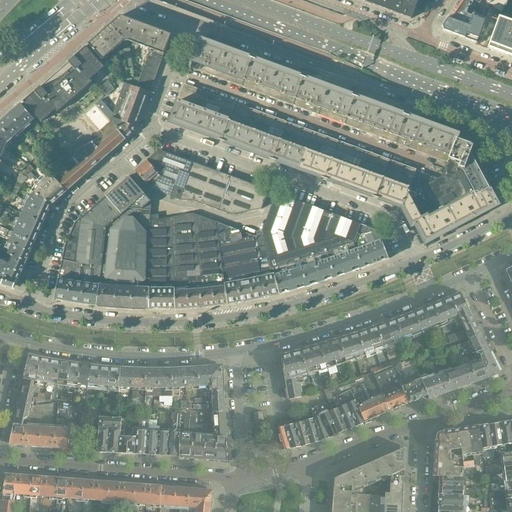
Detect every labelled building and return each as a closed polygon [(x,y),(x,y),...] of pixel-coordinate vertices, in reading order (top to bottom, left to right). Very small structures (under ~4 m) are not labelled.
[(358,0),(382,9),(385,0),(358,0)] [(417,0),(385,0),(382,9),(411,19),(417,0)] [(460,0),(453,10),(467,15),(468,14),(472,16),(473,14),(474,10),(476,8),(479,4),(481,0),(460,0)] [(486,9),(490,3),(485,0),(481,0),(479,4),(486,9)] [(468,26),(472,16),(468,14),(467,15),(453,10),(447,19),(468,26)] [(476,44),(486,18),(473,14),(472,16),(468,26),(464,39),(476,44)] [(147,26),(133,21),(120,16),(110,25),(124,39),(123,43),(125,42),(129,42),(140,46),(147,26)] [(486,18),(476,44),(488,48),(497,21),(486,17),(486,18)] [(497,21),(488,48),(511,56),(511,22),(498,17),(497,21)] [(468,26),(447,19),(441,27),(442,28),(443,30),(443,31),(464,39),(468,26)] [(124,39),(110,25),(88,45),(103,61),(123,43),(124,39)] [(171,35),(147,26),(140,46),(164,55),(171,35)] [(191,67),(217,77),(228,50),(201,40),(191,67)] [(46,91),(41,86),(23,102),(41,122),(55,110),(57,112),(92,82),(90,80),(104,67),(86,47),(68,62),(73,67),(62,77),(61,76),(55,81),(56,82),(46,91)] [(129,49),(123,49),(125,60),(128,59),(129,67),(132,67),(129,49)] [(242,87),(252,59),(228,50),(217,77),(242,87)] [(162,58),(152,54),(150,60),(160,64),(162,58)] [(272,84),(278,68),(252,59),(242,87),(268,96),(272,84)] [(160,64),(150,60),(147,60),(145,65),(158,70),(160,64)] [(158,70),(145,65),(143,71),(156,76),(158,70)] [(293,105),(304,78),(278,68),(272,84),(268,96),(293,105)] [(156,76),(143,71),(141,77),(154,81),(156,76)] [(154,81),(141,77),(139,82),(151,87),(154,81)] [(320,115),(330,88),(304,78),(293,105),(320,115)] [(107,82),(99,89),(106,97),(114,90),(107,82)] [(151,87),(139,82),(137,88),(149,93),(151,87)] [(125,84),(113,114),(110,122),(110,123),(125,139),(132,133),(134,127),(136,128),(149,93),(137,88),(125,84)] [(170,122),(196,132),(210,95),(184,85),(170,122)] [(345,125),(355,97),(330,88),(320,115),(345,125)] [(210,95),(196,132),(222,141),(235,104),(210,95)] [(371,134),(381,106),(355,97),(345,125),(371,134)] [(101,100),(95,105),(110,122),(113,114),(101,100)] [(35,120),(21,104),(10,114),(24,130),(35,120)] [(261,113),(235,104),(222,141),(247,151),(261,113)] [(396,143),(406,116),(381,106),(371,134),(396,143)] [(288,123),(261,113),(247,151),(274,161),(288,123)] [(24,130),(10,114),(0,122),(0,125),(12,140),(24,130)] [(422,153),(432,125),(406,116),(396,143),(422,153)] [(75,153),(51,174),(66,192),(125,139),(110,123),(101,131),(85,145),(82,142),(73,150),(75,151),(74,152),(75,153)] [(313,133),(288,123),(274,161),(299,170),(313,133)] [(12,140),(0,125),(0,144),(6,147),(7,145),(12,140)] [(457,134),(432,125),(422,153),(447,162),(449,156),(455,139),(457,134)] [(325,179),(339,142),(313,133),(299,170),(325,179)] [(497,205),(490,192),(495,190),(473,149),(471,149),(473,145),(455,139),(449,156),(447,162),(442,177),(435,180),(425,185),(411,181),(401,208),(411,226),(415,225),(425,244),(456,227),(497,205)] [(364,152),(339,142),(325,179),(351,189),(364,152)] [(193,163),(159,150),(158,150),(147,160),(156,170),(162,165),(180,171),(189,175),(193,163)] [(389,161),(364,152),(351,189),(376,198),(389,161)] [(146,184),(159,173),(156,170),(147,160),(134,171),(146,184)] [(401,208),(411,181),(415,170),(389,161),(376,198),(401,208)] [(213,170),(193,163),(189,175),(184,189),(179,200),(193,201),(200,204),(213,170)] [(159,173),(146,184),(151,190),(159,193),(162,187),(173,191),(175,185),(180,171),(162,165),(156,170),(159,173)] [(227,214),(240,180),(213,170),(200,204),(227,214)] [(180,171),(175,185),(184,189),(189,175),(180,171)] [(27,176),(23,173),(21,175),(20,174),(16,180),(18,181),(14,190),(18,192),(21,184),(22,184),(27,179),(25,178),(27,176)] [(66,192),(51,174),(50,173),(39,182),(50,190),(58,199),(66,192)] [(128,209),(144,194),(128,176),(104,197),(121,215),(128,209)] [(268,190),(240,180),(227,214),(231,215),(261,209),(268,190)] [(50,190),(39,182),(36,185),(32,191),(51,205),(58,199),(50,190)] [(175,185),(173,191),(171,197),(179,200),(184,189),(175,185)] [(162,187),(159,193),(171,197),(173,191),(162,187)] [(51,205),(32,191),(27,197),(25,202),(37,209),(47,213),(51,205)] [(366,227),(276,193),(262,231),(263,234),(272,268),(286,264),(300,260),(313,256),(327,251),(354,243),(355,242),(358,232),(364,234),(366,227)] [(101,276),(106,228),(121,215),(104,197),(75,223),(65,247),(60,270),(101,276)] [(43,223),(47,213),(37,209),(25,202),(20,213),(43,223)] [(149,310),(150,216),(150,210),(128,209),(121,215),(106,228),(101,276),(99,285),(97,306),(114,308),(131,309),(149,310)] [(38,233),(43,223),(20,213),(16,223),(38,233)] [(193,214),(172,217),(176,309),(190,309),(202,308),(199,277),(193,214)] [(216,222),(193,214),(199,277),(202,308),(212,307),(228,305),(216,222)] [(158,215),(150,216),(149,310),(176,309),(172,217),(159,220),(158,215)] [(253,236),(216,222),(228,305),(245,302),(262,299),(279,294),(272,268),(263,234),(253,236)] [(34,243),(38,233),(16,223),(11,233),(34,243)] [(34,243),(11,233),(0,228),(0,227),(0,236),(5,239),(8,241),(7,243),(29,253),(34,243)] [(381,241),(377,231),(366,227),(364,234),(358,232),(355,242),(354,243),(363,268),(388,259),(386,253),(388,251),(386,246),(383,246),(381,240),(381,241)] [(29,253),(7,243),(5,248),(9,250),(8,254),(12,256),(25,262),(29,253)] [(354,243),(327,251),(336,278),(363,268),(354,243)] [(327,251),(313,256),(300,260),(308,286),(336,278),(327,251)] [(25,262),(12,256),(10,262),(11,262),(1,286),(10,288),(14,287),(25,262)] [(1,261),(0,262),(0,285),(1,286),(11,262),(10,262),(6,260),(5,262),(1,261)] [(300,260),(286,264),(272,268),(279,294),(308,286),(300,260)] [(97,306),(99,285),(101,276),(60,270),(54,300),(71,303),(97,306)] [(471,315),(468,308),(461,293),(442,301),(433,305),(442,328),(461,320),(471,315)] [(433,305),(424,309),(415,313),(423,335),(442,328),(433,305)] [(415,313),(405,316),(396,320),(405,342),(423,335),(415,313)] [(481,334),(471,315),(461,320),(466,329),(469,337),(470,339),(481,334)] [(396,320),(387,323),(377,327),(386,349),(405,342),(396,320)] [(377,327),(358,333),(366,357),(386,349),(377,327)] [(455,334),(447,337),(450,344),(464,339),(462,331),(455,334)] [(358,333),(349,336),(340,339),(347,362),(366,357),(358,333)] [(489,352),(482,337),(481,334),(470,339),(471,341),(470,341),(463,343),(465,348),(465,350),(467,354),(471,353),(476,351),(478,354),(481,355),(481,356),(489,352)] [(340,339),(330,342),(321,345),(328,369),(348,363),(347,362),(340,339)] [(321,345),(311,348),(301,351),(309,375),(328,369),(321,345)] [(309,375),(301,351),(281,356),(286,380),(296,378),(299,377),(309,375)] [(489,352),(481,356),(483,359),(471,363),(477,382),(500,374),(489,352)] [(41,358),(31,356),(29,355),(24,379),(34,381),(34,382),(37,382),(41,358)] [(47,384),(51,360),(41,358),(37,382),(47,384)] [(57,386),(61,362),(51,360),(47,384),(57,386)] [(67,388),(71,363),(61,362),(57,386),(67,388)] [(77,389),(81,365),(71,363),(67,388),(77,389)] [(471,363),(459,368),(446,372),(453,391),(477,382),(471,363)] [(88,391),(90,366),(81,365),(77,389),(88,391)] [(98,392),(101,367),(90,366),(88,391),(98,392)] [(222,366),(211,367),(199,368),(200,388),(214,387),(224,386),(223,368),(222,366)] [(409,403),(403,389),(402,388),(400,383),(397,377),(397,376),(395,372),(394,369),(393,366),(392,366),(382,370),(372,373),(390,411),(409,403)] [(109,393),(110,368),(101,367),(98,392),(109,393)] [(119,388),(121,369),(110,368),(109,393),(118,393),(119,388)] [(199,368),(173,369),(173,389),(200,388),(199,368)] [(133,389),(134,369),(121,369),(119,388),(133,389)] [(146,389),(147,370),(134,369),(133,389),(146,389)] [(173,389),(173,369),(159,370),(159,389),(173,389)] [(159,389),(159,370),(147,370),(146,389),(159,389)] [(446,372),(435,376),(434,375),(421,379),(427,395),(429,399),(453,391),(446,372)] [(390,411),(372,373),(349,381),(360,406),(367,422),(390,411)] [(301,398),(299,388),(305,386),(304,382),(301,383),(299,384),(297,384),(296,380),(296,378),(286,380),(290,400),(301,398)] [(34,393),(35,387),(33,387),(34,382),(34,381),(24,379),(19,402),(31,405),(31,403),(37,402),(38,396),(39,394),(38,394),(34,393)] [(421,379),(410,384),(402,388),(403,389),(409,403),(413,401),(414,403),(420,400),(420,399),(427,395),(421,379)] [(360,406),(349,381),(339,385),(347,406),(357,426),(367,422),(360,406)] [(224,386),(214,387),(214,392),(212,392),(212,399),(224,399),(224,386)] [(325,390),(323,390),(328,402),(333,399),(333,398),(331,393),(329,389),(325,390)] [(38,396),(37,402),(45,402),(46,394),(39,394),(38,396)] [(224,399),(212,399),(213,412),(225,411),(224,399)] [(31,405),(19,402),(14,425),(23,426),(24,420),(28,416),(31,406),(31,405)] [(339,434),(329,413),(325,403),(316,407),(330,438),(339,434)] [(357,426),(347,406),(338,410),(347,430),(357,426)] [(330,438),(316,407),(311,409),(314,419),(320,442),(330,438)] [(347,430),(338,410),(329,413),(339,434),(347,430)] [(228,462),(225,411),(213,412),(214,422),(214,426),(206,426),(204,460),(228,462)] [(204,460),(206,426),(204,426),(205,412),(196,412),(196,416),(189,416),(188,425),(186,425),(186,421),(181,421),(180,457),(180,458),(204,460)] [(263,412),(253,413),(255,425),(264,424),(263,412)] [(180,457),(181,421),(181,414),(173,413),(172,429),(170,429),(169,456),(180,457)] [(283,419),(285,427),(295,425),(293,416),(283,419)] [(122,419),(100,418),(99,430),(110,431),(121,431),(122,419)] [(147,455),(148,428),(149,421),(149,420),(138,419),(137,428),(136,455),(147,455)] [(314,419),(305,422),(311,444),(320,442),(314,419)] [(158,456),(159,429),(159,427),(157,426),(157,421),(149,421),(148,428),(147,455),(158,456)] [(305,422),(295,425),(301,447),(311,444),(305,422)] [(511,452),(511,433),(510,422),(499,424),(503,454),(511,452)] [(503,454),(499,424),(489,425),(493,449),(497,449),(498,454),(500,454),(503,454)] [(23,426),(14,425),(10,445),(25,446),(26,426),(23,426)] [(295,425),(285,427),(292,449),(301,447),(295,425)] [(493,449),(489,425),(479,427),(483,451),(493,449)] [(55,449),(56,429),(26,426),(25,446),(55,449)] [(285,427),(278,429),(282,451),(292,449),(285,427)] [(483,455),(483,451),(479,427),(469,428),(473,454),(474,461),(480,460),(479,455),(483,455)] [(132,438),(121,437),(120,454),(136,455),(137,428),(133,428),(132,438)] [(473,454),(469,428),(459,430),(463,451),(464,457),(467,457),(467,455),(473,454)] [(69,450),(71,430),(56,429),(55,449),(69,450)] [(170,429),(159,429),(158,456),(169,456),(170,429)] [(110,431),(99,430),(97,450),(100,453),(109,454),(110,431)] [(463,451),(459,430),(439,433),(436,436),(436,449),(445,450),(445,452),(463,451)] [(121,431),(110,431),(109,454),(120,454),(121,437),(121,431)] [(402,511),(403,508),(406,448),(335,479),(333,507),(332,511),(402,511)] [(464,467),(463,459),(462,457),(464,457),(463,451),(445,452),(445,450),(436,449),(435,465),(464,467)] [(511,452),(503,454),(500,454),(501,459),(495,461),(495,464),(502,464),(504,463),(511,462),(511,452)] [(511,471),(511,462),(504,463),(505,469),(502,469),(503,473),(511,471)] [(476,478),(475,467),(468,467),(464,467),(435,465),(434,476),(465,477),(470,478),(473,478),(476,478)] [(511,481),(511,471),(503,473),(504,483),(507,483),(511,481)] [(6,475),(3,499),(10,500),(10,494),(30,495),(32,477),(6,475)] [(464,487),(464,481),(465,477),(434,476),(434,477),(435,477),(435,481),(439,481),(439,485),(464,487)] [(58,479),(32,477),(30,495),(57,497),(58,479)] [(84,481),(58,479),(57,497),(82,499),(84,481)] [(110,483),(84,481),(82,499),(108,502),(110,483)] [(136,485),(110,483),(108,502),(134,504),(136,485)] [(162,487),(136,485),(134,504),(160,506),(162,487)] [(464,492),(464,487),(439,485),(438,491),(440,491),(439,494),(466,495),(466,492),(464,492)] [(205,490),(162,487),(160,506),(167,506),(167,510),(179,511),(178,511),(210,511),(214,491),(205,490)] [(492,511),(510,509),(511,509),(511,490),(508,492),(506,492),(489,494),(491,511),(492,511)] [(466,501),(466,495),(439,494),(439,504),(466,506),(466,507),(468,508),(468,503),(467,503),(467,501),(466,501)] [(10,500),(3,499),(2,507),(15,509),(16,501),(10,500)]
